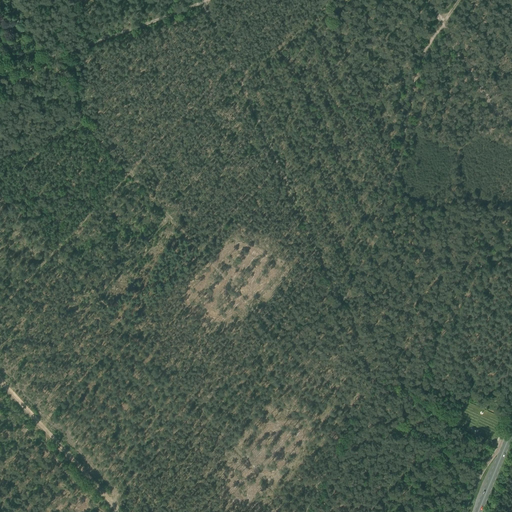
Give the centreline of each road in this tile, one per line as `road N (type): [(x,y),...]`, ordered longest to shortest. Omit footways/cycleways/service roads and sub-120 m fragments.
road 1 (track): [(440,29),(420,60),(394,177),(345,295),(337,305),(313,294),(196,409)]
road 2 (track): [(196,409),(124,328),(197,252),(127,173)]
road 3 (track): [(0,77),(204,3)]
road 4 (track): [(127,173),(230,62),(204,3)]
road 5 (track): [(408,392),(511,215)]
road 6 (track): [(306,511),(373,380),(408,392)]
road 7 (track): [(0,305),(127,173)]
road 8 (track): [(1,383),(109,503)]
road 9 (track): [(196,409),(294,511)]
road 10 (track): [(196,409),(109,503)]
